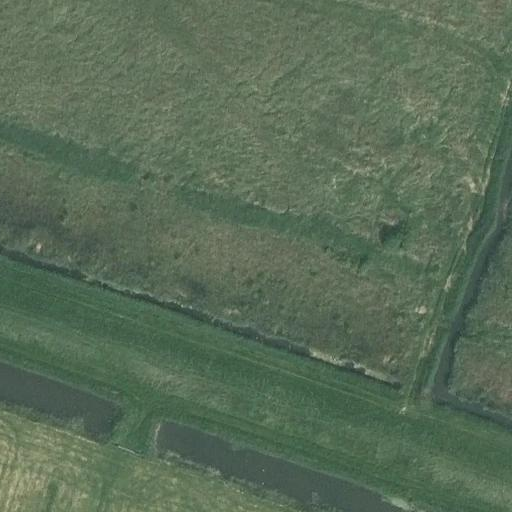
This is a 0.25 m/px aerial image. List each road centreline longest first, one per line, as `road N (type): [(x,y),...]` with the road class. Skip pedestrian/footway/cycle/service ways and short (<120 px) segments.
road 1 (track): [(511,345),(428,319),(378,265),(0,137)]
road 2 (track): [(407,413),(511,75)]
